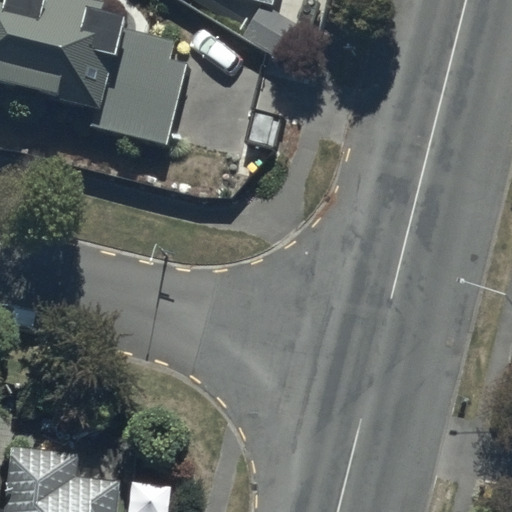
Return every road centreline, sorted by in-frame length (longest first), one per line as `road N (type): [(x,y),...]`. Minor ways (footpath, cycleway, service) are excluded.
road 1 (residential): [(375,358),(0,279)]
road 2 (tertiary): [(465,0),(375,358)]
road 3 (tertiary): [(375,358),(336,511)]
